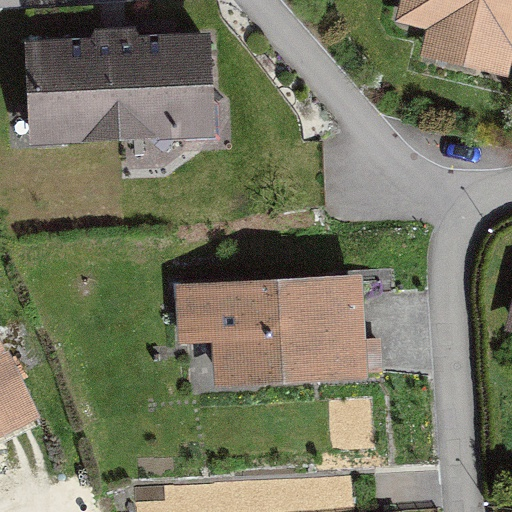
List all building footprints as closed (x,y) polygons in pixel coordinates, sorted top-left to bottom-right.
[(511,0),(409,0),(406,14),(511,40),(511,0)] [(129,43),(117,44),(122,134),(174,131),(185,141),(219,139),(218,105),(208,95),(205,40),(129,43)] [(122,134),(117,44),(30,48),(34,138),(64,136),(122,134)] [(352,281),(217,289),(222,372),(258,370),(259,377),(357,371),(355,339),(347,339),(346,306),(354,306),(352,281)] [(7,359),(0,362),(0,428),(33,412),(7,359)]
